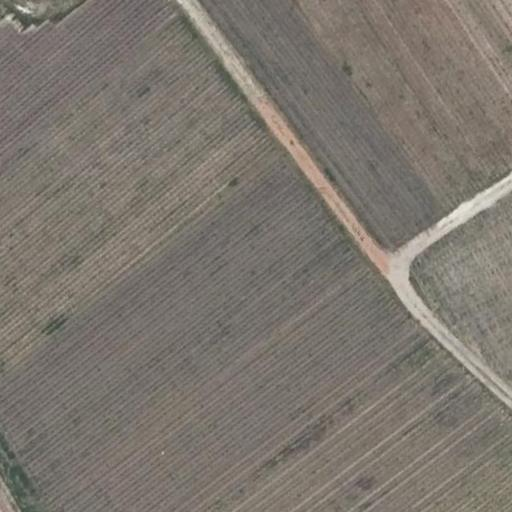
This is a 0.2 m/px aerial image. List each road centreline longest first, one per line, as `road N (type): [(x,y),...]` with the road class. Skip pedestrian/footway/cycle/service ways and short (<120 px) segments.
road 1 (track): [(184,0),(362,238),(397,270)]
road 2 (track): [(511,400),(407,296),(397,270),(408,249),(511,180)]
